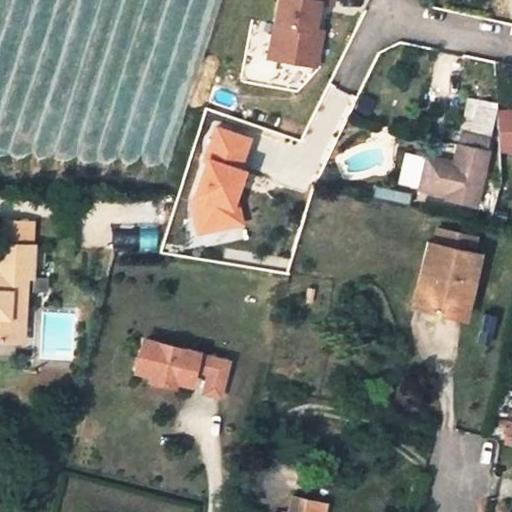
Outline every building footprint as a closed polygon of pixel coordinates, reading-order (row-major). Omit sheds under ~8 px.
[(330,0),(277,0),(274,23),(268,56),(314,65),(320,30),(311,29),(317,0),(330,3),(330,0)] [(455,113),(463,115),(466,98),(458,96),(455,113)] [(466,98),(463,115),(460,130),(488,137),(495,104),(466,98)] [(190,201),(197,230),(221,225),(218,206),(219,202),(228,205),(233,192),(240,171),(236,168),(246,137),(214,126),(203,158),(204,159),(190,201)] [(488,137),(460,130),(457,144),(485,150),(488,137)] [(457,144),(456,150),(449,179),(446,195),(470,202),(474,186),(478,186),(485,150),(457,144)] [(449,179),(456,150),(441,147),(435,176),(449,179)] [(218,206),(221,225),(239,221),(233,192),(228,205),(219,202),(218,206)] [(453,294),(468,297),(477,254),(428,242),(414,304),(449,312),(453,294)] [(0,339),(20,341),(24,277),(32,277),(34,247),(6,246),(3,279),(0,278),(0,339)] [(464,316),(468,297),(453,294),(449,312),(464,316)] [(226,362),(141,341),(134,371),(148,375),(147,380),(171,386),(173,381),(187,384),(191,370),(206,374),(201,394),(217,398),(226,362)] [(322,511),(324,505),(292,498),(289,511),(322,511)]
